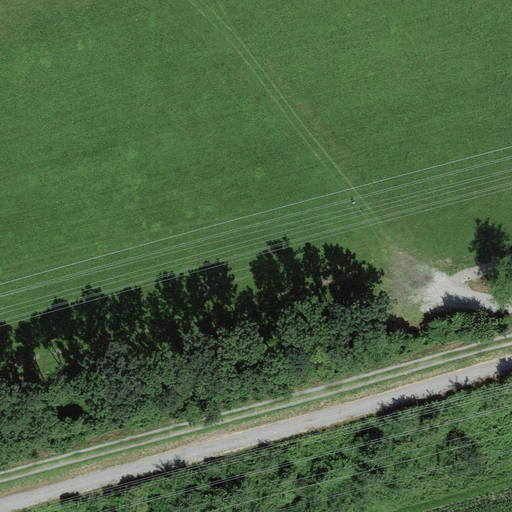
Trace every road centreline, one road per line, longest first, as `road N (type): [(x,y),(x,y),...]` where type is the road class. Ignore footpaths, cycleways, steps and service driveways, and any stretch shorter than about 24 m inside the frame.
road 1 (track): [(0,490),(511,356)]
road 2 (track): [(511,376),(2,511)]
road 3 (track): [(207,0),(429,275),(456,292),(511,304)]
